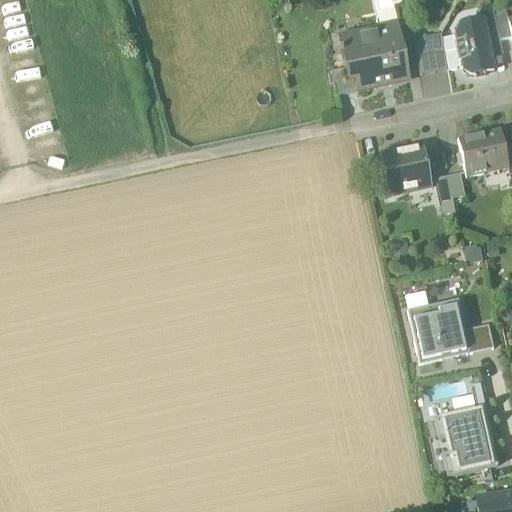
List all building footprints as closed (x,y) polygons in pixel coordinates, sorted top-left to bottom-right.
[(491,8),(480,11),(478,15),(479,22),(481,22),(485,41),(486,41),(498,38),(494,20),(491,8)] [(511,40),(507,23),(507,18),(494,20),(498,38),(499,43),(511,40)] [(479,22),(459,26),(455,34),(458,45),(454,45),(459,65),(461,65),(464,74),(471,79),(493,74),(486,41),(485,41),(481,22),(479,22)] [(410,26),(398,29),(403,52),(414,50),(413,43),(410,26)] [(398,29),(354,38),(356,49),(347,51),(346,49),(337,51),(339,56),(340,55),(344,71),(352,70),(357,95),(370,92),(369,88),(407,80),(401,53),(403,52),(398,29)] [(420,78),(447,73),(441,38),(413,43),(414,50),(420,78)] [(344,71),(330,74),(336,99),(357,95),(352,70),(344,71)] [(500,134),(457,143),(465,181),(508,172),(500,134)] [(406,152),(394,155),(394,156),(379,160),(387,198),(429,189),(421,150),(407,153),(406,152)] [(459,177),(446,180),(451,201),(463,198),(459,177)] [(446,180),(433,182),(439,209),(452,206),(451,201),(446,180)] [(465,335),(457,301),(407,313),(420,369),(470,358),(465,335)] [(487,330),(465,335),(470,358),(492,353),(487,330)] [(448,482),(498,469),(489,435),(484,436),(478,413),(433,425),(448,482)] [(511,511),(511,499),(476,505),(477,511),(511,511)]
